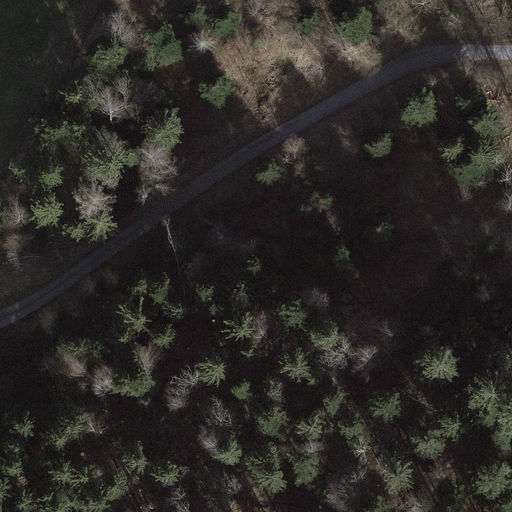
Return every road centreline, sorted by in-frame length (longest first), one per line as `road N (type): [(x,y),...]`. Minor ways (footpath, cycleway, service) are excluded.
road 1 (unclassified): [(511,53),(433,56),(399,67),(271,139),(0,320)]
road 2 (track): [(97,0),(0,163)]
